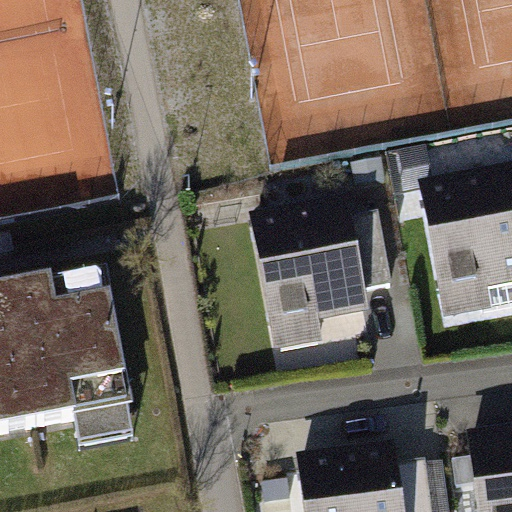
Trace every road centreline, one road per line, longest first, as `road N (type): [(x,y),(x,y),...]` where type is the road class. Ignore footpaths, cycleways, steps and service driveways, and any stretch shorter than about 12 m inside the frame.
road 1 (residential): [(127,0),(207,422)]
road 2 (residential): [(207,422),(511,380)]
